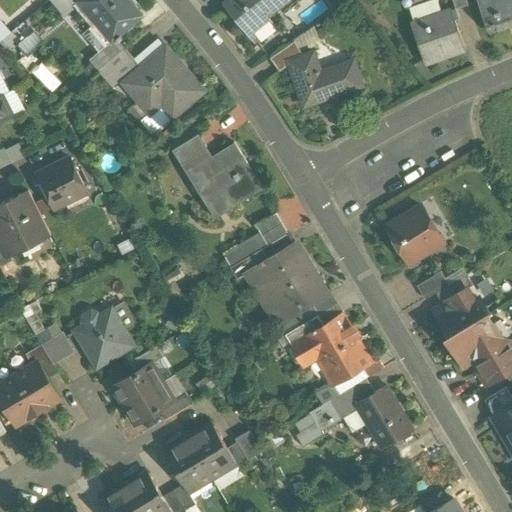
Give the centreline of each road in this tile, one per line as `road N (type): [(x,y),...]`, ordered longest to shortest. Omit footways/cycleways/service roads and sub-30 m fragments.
road 1 (residential): [(303,177),(503,511)]
road 2 (residential): [(303,177),(511,70)]
road 3 (residential): [(177,0),(303,177)]
road 4 (residential): [(0,492),(110,427)]
